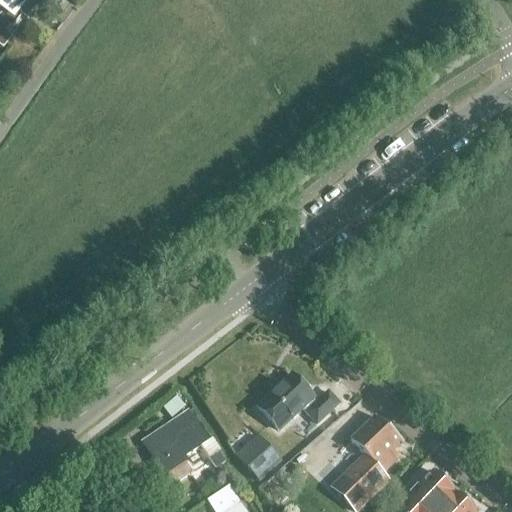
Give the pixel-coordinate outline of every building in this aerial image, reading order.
[(0,0),(0,42),(1,43),(20,19),(14,15),(20,6),(30,14),(40,0),(0,0)] [(327,395),(315,406),(311,401),(312,401),(291,378),(256,411),(277,433),(301,411),(316,427),(338,407),(327,395)] [(363,457),(329,491),(349,511),(355,511),(364,504),(387,481),(382,476),(391,466),(399,458),(394,454),(402,445),(374,419),(349,444),(363,457)] [(165,477),(173,488),(193,475),(182,460),(198,449),(186,432),(173,441),(176,445),(152,462),(164,479),(165,477)] [(259,442),(237,459),(251,478),(273,461),(259,442)] [(218,455),(208,462),(214,469),(223,463),(218,455)] [(410,499),(397,511),(439,511),(455,496),(454,495),(433,474),(417,491),(416,490),(414,491),(416,493),(411,497),(410,496),(408,497),(410,499)] [(455,496),(439,511),(472,511),(456,496),(456,497),(455,496)]
